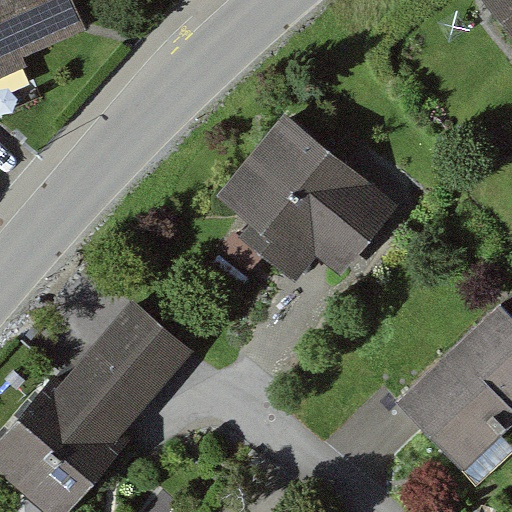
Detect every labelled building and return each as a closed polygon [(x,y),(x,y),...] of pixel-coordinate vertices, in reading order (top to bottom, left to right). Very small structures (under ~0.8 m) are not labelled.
[(82,0),(0,0),(0,59),(91,20),(82,0)] [(511,0),(478,0),(511,48),(511,0)] [(398,205),(285,118),(222,199),(245,217),(230,236),(295,286),(315,261),(339,280),(398,205)] [(511,428),(511,322),(500,310),(399,405),(464,474),(511,428)] [(69,385),(56,374),(0,442),(0,475),(45,511),(77,511),(134,443),(127,437),(159,397),(98,348),(69,385)]
